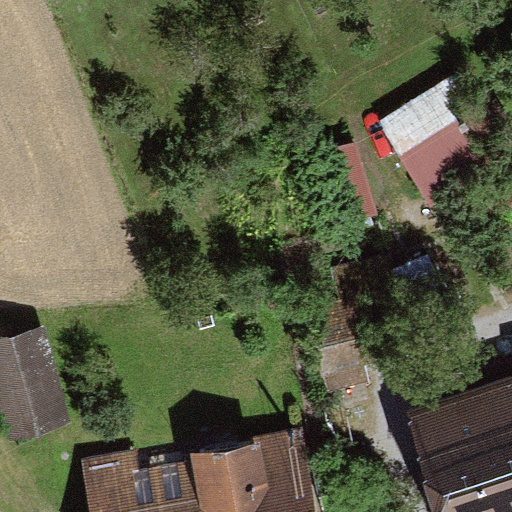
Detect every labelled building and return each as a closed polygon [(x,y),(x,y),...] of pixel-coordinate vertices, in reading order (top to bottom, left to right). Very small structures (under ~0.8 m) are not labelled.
[(459,66),(379,116),(431,198),(511,148),(459,66)] [(358,134),(317,146),(337,220),(379,208),(358,134)] [(392,249),(330,263),(337,291),(309,298),(329,385),(370,377),(365,356),(417,344),(414,335),(462,322),(429,248),(394,259),(392,249)] [(0,398),(9,433),(72,417),(46,318),(0,329),(0,398)] [(511,511),(511,364),(406,397),(442,511),(511,511)] [(84,456),(93,511),(320,511),(305,419),(193,438),(195,454),(141,463),(138,447),(84,456)]
